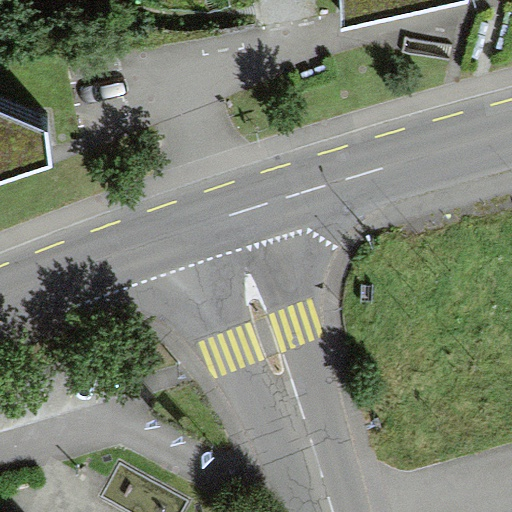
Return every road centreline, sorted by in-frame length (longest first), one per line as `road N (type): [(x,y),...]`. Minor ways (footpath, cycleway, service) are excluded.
road 1 (secondary): [(332,511),(227,215)]
road 2 (primary): [(511,128),(227,215)]
road 3 (primary): [(227,215),(0,299)]
